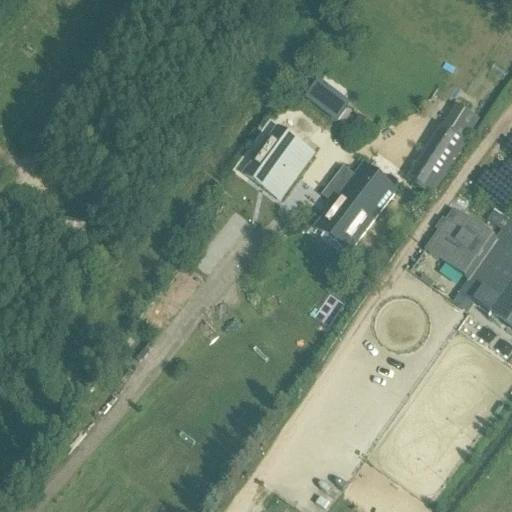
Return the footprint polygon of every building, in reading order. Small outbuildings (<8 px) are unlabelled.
[(305,101),(336,124),(350,106),(318,83),(305,101)] [(406,183),(432,199),(467,143),(441,127),(406,183)] [(244,176),(279,201),(311,157),(277,131),(244,176)] [(315,229),(348,255),(395,194),(381,182),(385,176),(381,173),(376,179),(361,168),(356,176),(348,170),(333,189),(330,187),(322,198),(332,206),(315,229)] [(467,283),(468,283),(497,243),(495,242),(493,245),(483,238),(485,235),(454,213),(447,224),(444,221),(436,232),(439,234),(426,252),(430,254),(429,256),(438,262),(439,261),(464,279),(464,278),(468,281),(467,283)] [(55,242),(82,244),(84,222),(57,220),(55,242)] [(511,221),(497,243),(468,283),(459,295),(498,322),(511,332),(511,221)]
